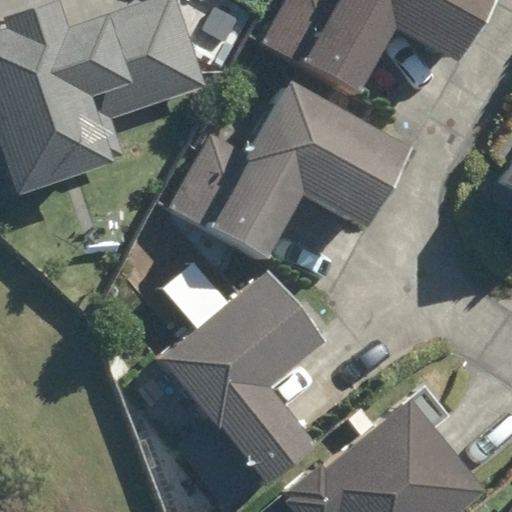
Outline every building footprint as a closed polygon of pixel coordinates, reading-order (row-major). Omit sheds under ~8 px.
[(163,0),(91,0),(0,28),(0,171),(198,109),(163,0)] [(456,0),(291,0),(255,77),(324,109),(356,42),(420,73),(456,0)] [(359,166),(232,103),(204,159),(198,157),(154,250),(224,282),(256,215),(319,246),(359,166)] [(511,208),(511,125),(476,187),(511,208)] [(167,332),(162,336),(123,367),(226,495),(282,450),(233,389),(279,359),(232,289),(180,323),(179,322),(167,332)] [(239,511),(436,511),(444,506),(366,410),(239,511)] [(511,511),(511,492),(498,511),(511,511)]
